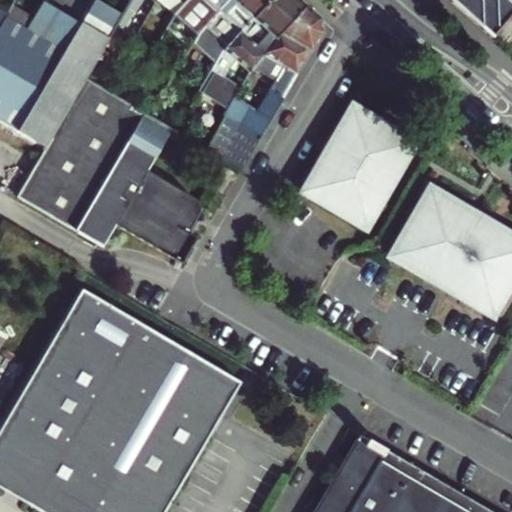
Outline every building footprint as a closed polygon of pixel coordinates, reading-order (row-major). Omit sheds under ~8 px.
[(133,0),(116,29),(133,39),(154,0),(133,0)] [(217,13),(228,0),(187,0),(187,2),(168,28),(176,34),(183,25),(186,28),(207,4),(217,13)] [(192,44),(216,65),(222,54),(268,0),(228,0),(217,13),(196,37),(192,44)] [(236,64),(251,75),(257,64),(272,43),(305,6),(297,0),(268,0),(222,54),(216,65),(200,94),(230,112),(236,101),(242,90),(225,81),(236,64)] [(511,0),(453,0),(495,37),(511,18),(511,0)] [(207,4),(186,28),(196,37),(217,13),(207,4)] [(0,28),(0,48),(16,58),(38,20),(13,5),(9,12),(0,28)] [(242,90),(236,101),(257,113),(271,93),(283,101),(323,32),(320,20),(305,6),(272,43),(257,64),(251,75),(242,90)] [(0,28),(9,12),(0,7),(0,28)] [(48,147),(86,81),(109,42),(83,27),(22,132),(48,147)] [(0,85),(16,58),(0,48),(0,85)] [(174,132),(86,81),(48,147),(43,156),(19,198),(105,247),(120,224),(185,263),(200,237),(190,232),(198,218),(210,217),(206,207),(198,199),(151,171),(174,132)] [(257,113),(236,101),(230,112),(227,118),(261,140),(283,101),(271,93),(257,113)] [(387,121),(374,120),(353,107),(303,193),(367,230),(417,144),(394,131),(387,121)] [(242,172),(261,140),(227,118),(210,146),(207,152),(242,172)] [(235,175),(224,169),(213,187),(224,194),(235,175)] [(455,200),(436,189),(395,258),(496,317),(503,305),(511,289),(511,234),(495,224),(455,200)] [(166,511),(243,383),(86,290),(0,436),(0,486),(43,511),(166,511)] [(496,511),(361,434),(316,511),(496,511)]
